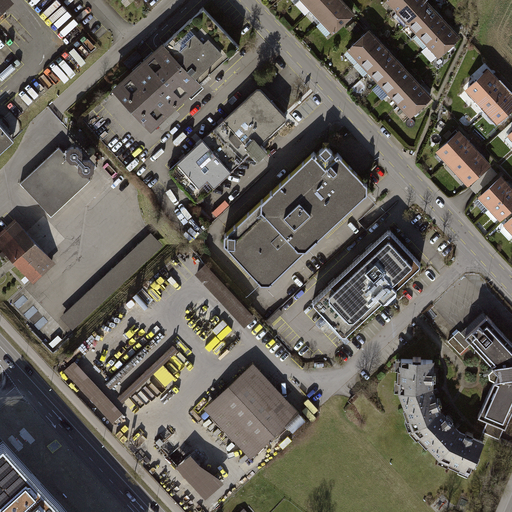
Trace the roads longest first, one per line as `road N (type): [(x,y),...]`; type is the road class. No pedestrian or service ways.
road 1 (residential): [(243,0),(511,284)]
road 2 (primary): [(26,375),(151,511)]
road 3 (residential): [(0,99),(50,49),(50,29),(23,0)]
